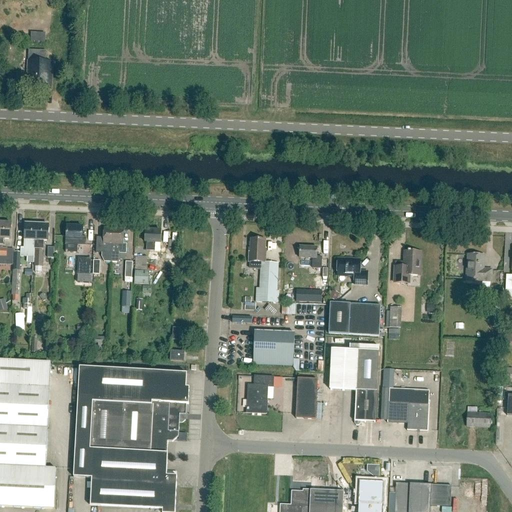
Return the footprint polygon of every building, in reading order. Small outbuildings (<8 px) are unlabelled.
[(31,42),(46,42),(46,33),(32,32),(31,42)] [(45,63),(46,53),(29,52),(28,62),(27,76),(26,76),(25,82),(28,82),(28,90),(51,91),(53,63),(45,63)] [(0,223),(0,245),(4,246),(4,240),(11,240),(12,224),(0,223)] [(20,248),(20,257),(27,258),(27,263),(34,264),(34,258),(34,249),(36,249),(36,241),(37,226),(25,226),(23,249),(20,248)] [(37,226),(36,241),(36,249),(43,249),(44,241),(48,241),(49,227),(37,226)] [(82,239),(83,228),(67,228),(67,240),(66,245),(78,246),(87,246),(87,239),(82,239)] [(105,262),(112,263),(113,230),(104,229),(104,238),(101,238),(97,238),(97,254),(100,254),(102,254),(102,257),(105,262)] [(127,245),(123,245),(124,230),(113,230),(112,263),(119,263),(120,254),(122,254),(122,258),(126,258),(126,254),(127,254),(127,245)] [(160,244),(161,232),(146,231),(145,243),(147,243),(147,251),(155,251),(155,243),(160,244)] [(267,263),(267,249),(266,249),(266,240),(251,239),(251,252),(250,252),(249,262),(262,263),(261,291),(258,290),(257,303),(277,304),(279,264),(267,263)] [(322,269),(322,258),(317,257),(317,248),(300,248),(300,259),(313,259),(313,269),(322,269)] [(0,249),(0,265),(13,266),(14,252),(14,250),(7,250),(7,249),(0,249)] [(42,267),(42,251),(35,251),(34,267),(42,267)] [(411,252),(411,251),(408,251),(408,252),(405,252),(404,267),(395,267),(395,283),(410,284),(410,276),(420,276),(422,253),(411,252)] [(492,270),(483,270),(484,256),(469,255),(468,270),(467,270),(466,281),(483,282),(483,281),(491,282),(492,270)] [(146,270),(147,258),(135,257),(134,270),(146,270)] [(91,260),(79,260),(78,276),(91,276),(91,260)] [(368,285),(368,272),(360,272),(361,260),(338,260),(338,276),(355,276),(355,285),(368,285)] [(148,285),(149,271),(134,271),(134,285),(148,285)] [(297,291),(297,303),(321,303),(322,292),(297,291)] [(493,292),(492,303),(501,304),(502,293),(493,292)] [(123,293),(123,308),(130,308),(131,293),(123,293)] [(338,296),(331,293),(329,298),(336,301),(338,296)] [(27,308),(31,309),(32,304),(31,304),(31,295),(26,295),(26,299),(23,299),(23,303),(24,303),(24,308),(27,308)] [(380,337),(381,306),(331,304),(329,334),(380,337)] [(400,329),(401,308),(390,308),(389,328),(400,329)] [(252,325),(253,321),(235,317),(234,321),(252,325)] [(180,340),(181,328),(173,328),(172,340),(180,340)] [(400,330),(389,330),(389,340),(399,341),(400,330)] [(511,343),(511,331),(501,331),(500,342),(511,343)] [(284,333),(284,340),(254,339),(253,365),(293,366),(294,333),(284,333)] [(94,344),(98,344),(98,349),(105,350),(106,344),(106,338),(95,338),(94,344)] [(377,402),(378,389),(380,347),(359,346),(350,346),(350,351),(333,350),(331,391),(357,392),(355,424),(357,426),(359,426),(361,424),(361,422),(376,423),(376,421),(377,402)] [(184,362),(184,353),(171,352),(171,361),(184,362)] [(0,506),(56,509),(58,468),(47,468),(51,363),(0,361),(0,506)] [(107,457),(167,460),(168,442),(172,443),(178,438),(179,432),(179,423),(182,424),(185,421),(185,418),(186,416),(186,415),(186,405),(188,405),(189,389),(187,389),(186,389),(187,375),(79,369),(78,399),(74,478),(92,479),(93,456),(107,457)] [(511,369),(500,369),(500,381),(511,381),(511,369)] [(255,377),(254,387),(248,386),(247,414),(266,415),(268,388),(273,388),(273,378),(255,377)] [(316,420),(318,380),(298,379),(296,419),(316,420)] [(383,389),(381,421),(388,421),(388,423),(408,424),(408,431),(429,432),(428,431),(429,426),(430,405),(430,392),(393,390),(383,389)] [(490,429),(491,415),(468,414),(467,427),(490,429)] [(175,511),(176,486),(177,477),(166,477),(167,460),(107,457),(93,456),(92,479),(91,507),(163,510),(162,511),(175,511)] [(368,465),(368,475),(380,476),(381,465),(368,465)] [(360,483),(358,511),(382,511),(384,484),(360,483)] [(451,507),(451,487),(396,484),(394,511),(430,511),(431,506),(451,507)] [(281,506),(280,511),(343,511),(344,493),(324,492),(315,491),(304,491),(303,492),(292,492),(292,506),(281,506)]
